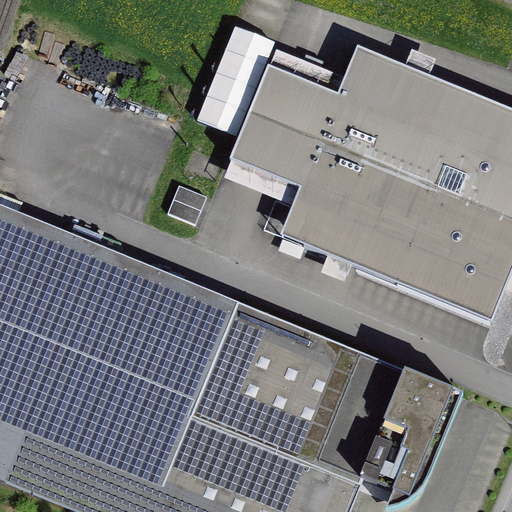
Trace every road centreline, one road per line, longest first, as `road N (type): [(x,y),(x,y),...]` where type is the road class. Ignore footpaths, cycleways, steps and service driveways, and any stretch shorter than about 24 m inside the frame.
road 1 (unknown): [(149,238),(80,410)]
road 2 (unknown): [(0,124),(27,88),(122,123)]
